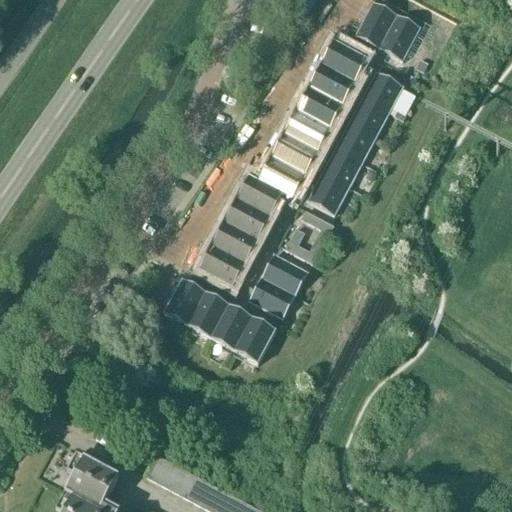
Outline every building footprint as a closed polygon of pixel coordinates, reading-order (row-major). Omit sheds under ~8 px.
[(378,53),(396,21),(372,8),(354,40),(378,53)] [(396,21),(378,53),(402,66),(420,33),(396,21)] [(291,205),(366,65),(333,47),(258,187),(249,182),(198,277),(230,294),(281,200),(291,205)] [(361,103),(389,118),(403,92),(375,77),(361,103)] [(375,144),(389,118),(361,103),(347,129),(375,144)] [(361,169),(375,144),(347,129),(334,154),(361,169)] [(348,194),(361,169),(334,154),(320,180),(348,194)] [(334,220),(348,194),(320,180),(306,206),(334,220)] [(313,269),(333,231),(305,215),(301,224),(320,234),(308,256),(297,250),(304,238),(296,233),(284,254),(313,269)] [(261,283),(294,301),(307,277),(274,259),(261,283)] [(281,325),(294,301),(261,283),(248,307),(281,325)] [(257,369),(275,337),(180,286),(162,318),(257,369)] [(176,466),(181,457),(172,453),(167,461),(176,466)] [(252,511),(158,461),(146,482),(202,511),(252,511)] [(112,511),(104,508),(118,481),(83,463),(64,498),(71,502),(65,511),(112,511)]
